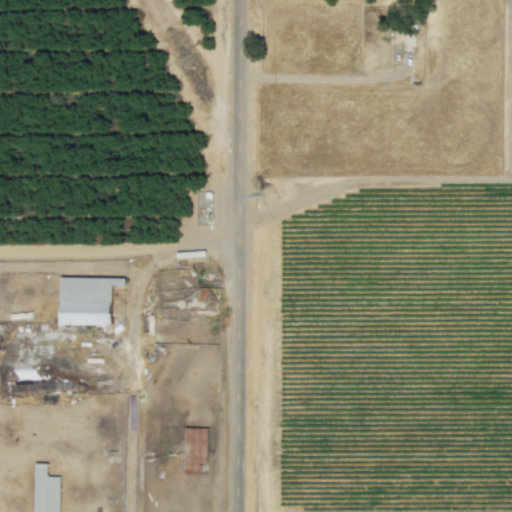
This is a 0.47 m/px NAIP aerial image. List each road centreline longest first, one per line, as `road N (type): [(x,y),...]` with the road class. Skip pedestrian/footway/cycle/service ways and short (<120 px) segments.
road 1 (tertiary): [(239,511),(241,0)]
road 2 (track): [(511,178),(359,179),(241,215)]
